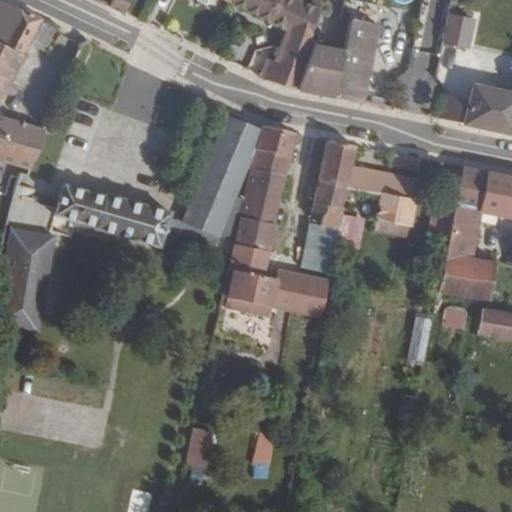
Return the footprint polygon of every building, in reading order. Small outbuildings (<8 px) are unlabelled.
[(316,9),(297,0),(230,0),(229,2),(286,29),(273,67),(267,66),(262,78),(295,89),(312,39),(305,36),(316,9)] [(0,73),(5,76),(31,13),(5,2),(0,14),(0,73)] [(472,47),(475,18),(447,15),(444,45),(472,47)] [(359,102),(377,24),(349,19),(330,96),(359,102)] [(111,52),(82,38),(75,51),(105,66),(111,52)] [(0,112),(0,89),(5,76),(0,73),(0,155),(30,166),(44,129),(0,112)] [(511,121),(511,90),(471,82),(467,99),(443,94),(439,118),(510,132),(511,121)] [(226,215),(257,130),(220,113),(188,201),(226,215)] [(282,174),(291,132),(260,125),(250,166),(282,174)] [(348,166),(351,144),(325,139),(317,178),(345,184),(376,191),(371,216),(374,216),(402,222),(406,223),(415,180),(348,166)] [(457,191),(462,167),(450,165),(446,188),(457,191)] [(272,222),(282,174),(250,166),(239,214),(272,222)] [(511,215),(511,177),(462,167),(457,191),(453,214),(473,218),(476,208),(511,215)] [(340,208),(345,184),(317,178),(313,202),(340,208)] [(159,250),(168,211),(104,192),(103,195),(63,183),(51,226),(54,227),(57,219),(95,229),(94,233),(159,250)] [(339,214),(340,208),(313,202),(309,224),(336,229),(339,214)] [(267,246),(272,222),(239,214),(233,239),(267,246)] [(356,248),(362,218),(339,214),(336,229),(333,243),(356,248)] [(458,296),(473,218),(453,214),(438,292),(458,296)] [(400,234),(402,222),(374,216),(372,229),(400,234)] [(0,323),(36,331),(55,234),(12,225),(0,282),(0,323)] [(219,246),(223,229),(212,226),(206,243),(219,246)] [(261,272),(267,246),(233,239),(226,270),(231,271),(218,327),(249,334),(255,302),(269,305),(275,276),(261,272)] [(288,278),(289,271),(277,268),(275,276),(281,277),(288,278)] [(300,280),(302,274),(289,271),(288,278),(300,280)] [(314,346),(326,278),(302,274),(300,280),(310,282),(306,300),(284,297),(288,278),(281,277),(270,338),(296,343),(314,346)] [(270,338),(281,277),(275,276),(269,305),(255,302),(249,334),(270,338)] [(306,300),(310,282),(300,280),(288,278),(284,297),(306,300)] [(511,344),(511,309),(457,300),(451,333),(511,344)] [(425,358),(433,316),(417,312),(410,356),(425,358)] [(268,349),(270,338),(249,334),(246,344),(268,349)] [(294,354),(296,343),(270,338),(268,349),(294,354)] [(205,476),(215,433),(194,429),(184,472),(205,476)] [(256,433),(252,478),(269,479),(273,434),(256,433)]
